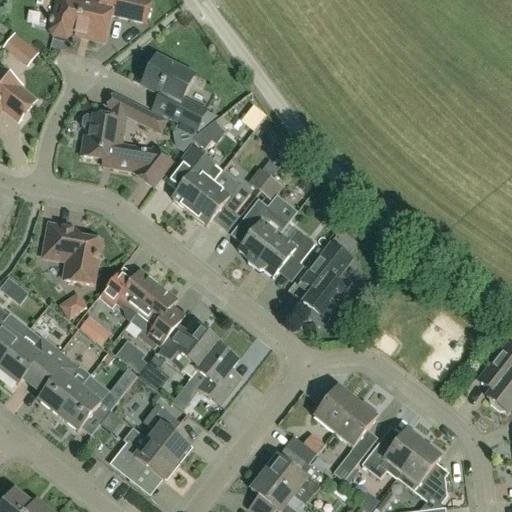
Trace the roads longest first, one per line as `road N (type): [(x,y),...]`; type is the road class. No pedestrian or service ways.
road 1 (unclassified): [(511,308),(351,190),(200,0)]
road 2 (residential): [(40,190),(115,208),(306,357)]
road 3 (residential): [(306,357),(372,362),(464,431),(478,451),(485,511)]
road 4 (residential): [(193,511),(306,357)]
road 5 (residential): [(40,190),(52,136),(88,76)]
